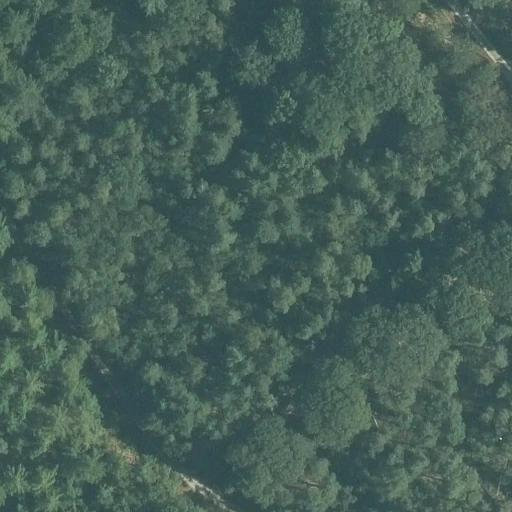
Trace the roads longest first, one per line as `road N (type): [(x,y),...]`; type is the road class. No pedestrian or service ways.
road 1 (track): [(165,511),(511,225)]
road 2 (track): [(239,511),(161,456),(0,212)]
